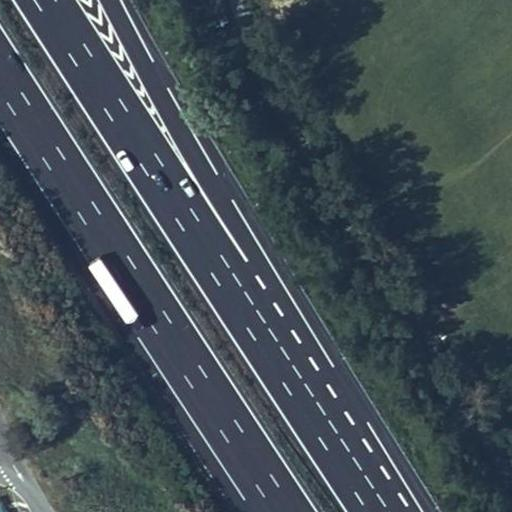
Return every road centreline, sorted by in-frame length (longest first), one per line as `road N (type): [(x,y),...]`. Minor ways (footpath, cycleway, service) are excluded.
road 1 (motorway): [(0,72),(285,511)]
road 2 (motorway): [(231,296),(43,0)]
road 3 (motorway): [(231,296),(215,192),(109,0)]
road 4 (motorway): [(379,511),(231,296)]
